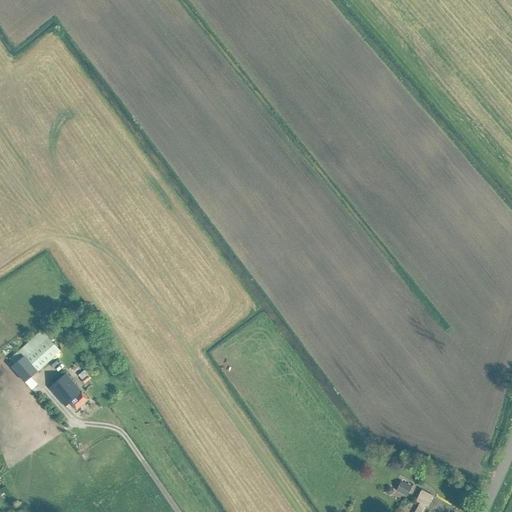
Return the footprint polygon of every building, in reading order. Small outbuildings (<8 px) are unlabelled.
[(31,389),(38,384),(31,377),(61,351),(42,330),(9,358),(14,364),(11,366),(21,378),(23,379),(31,389)] [(84,369),(78,374),(82,379),(88,374),(84,369)] [(76,409),(88,399),(88,398),(63,370),(51,380),(54,383),(49,387),(65,406),(70,402),(76,409)] [(407,496),(412,486),(401,480),(396,491),(407,496)] [(393,487),(390,486),(387,487),(385,490),(386,493),(389,495),(392,493),(394,491),(393,487)] [(427,506),(433,495),(421,489),(416,501),(419,503),(414,511),(421,511),(425,505),(427,506)] [(356,493),(348,490),(347,492),(346,491),(345,493),(344,493),(338,504),(348,509),(356,493)]
